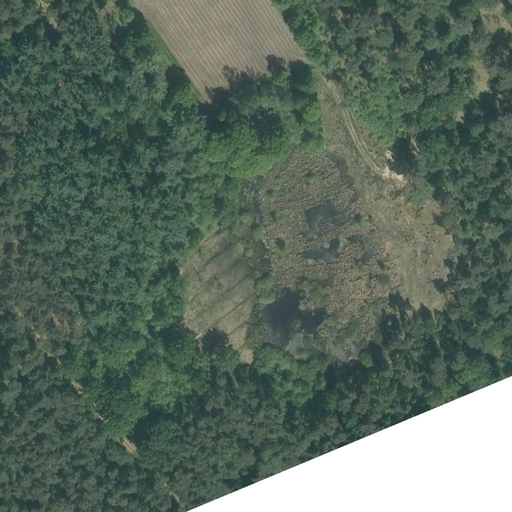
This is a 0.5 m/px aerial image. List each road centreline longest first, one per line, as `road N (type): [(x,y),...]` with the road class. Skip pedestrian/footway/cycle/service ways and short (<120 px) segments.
road 1 (track): [(186,511),(0,290)]
road 2 (track): [(0,397),(184,258)]
road 3 (track): [(368,452),(511,302)]
road 4 (track): [(236,362),(113,511)]
road 5 (track): [(128,34),(0,153)]
